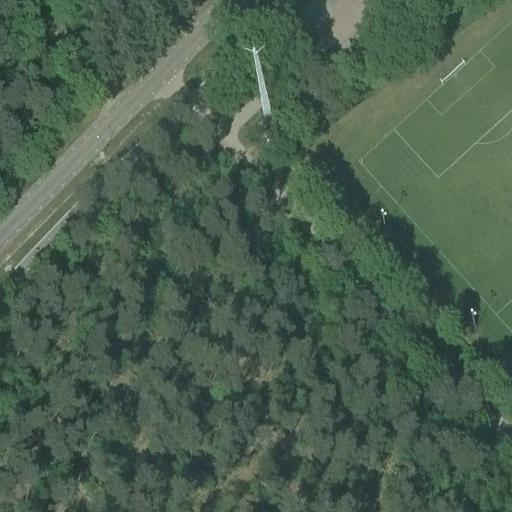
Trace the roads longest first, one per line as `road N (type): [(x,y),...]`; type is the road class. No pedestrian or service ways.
road 1 (track): [(189,104),(511,436)]
road 2 (tertiary): [(0,232),(231,0)]
